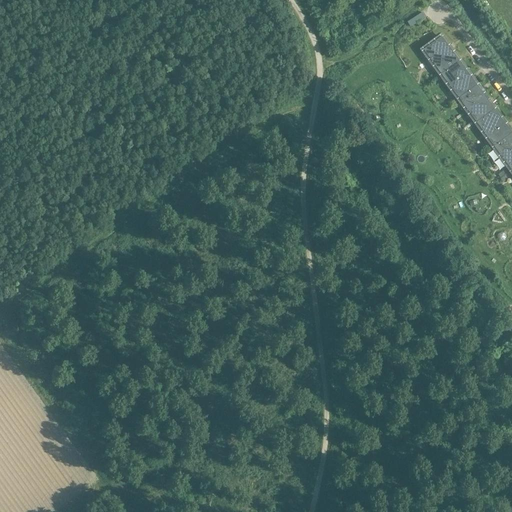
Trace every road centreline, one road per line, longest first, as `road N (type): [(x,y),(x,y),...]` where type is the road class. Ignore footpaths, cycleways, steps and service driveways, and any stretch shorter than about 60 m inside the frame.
road 1 (track): [(286,0),(310,36),(319,73),(304,208),(327,420),(311,511)]
road 2 (track): [(0,314),(282,111),(303,103),(313,113)]
road 3 (track): [(0,339),(123,511)]
